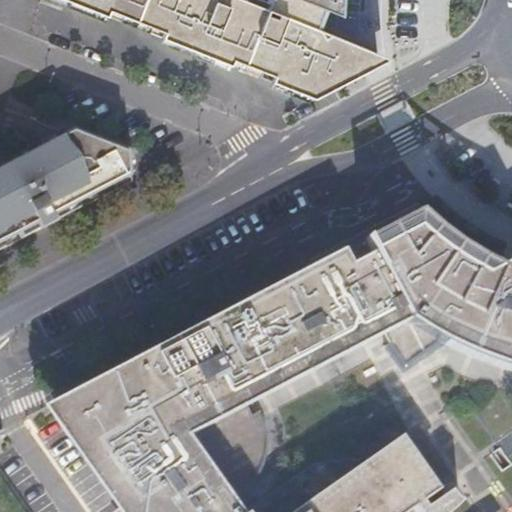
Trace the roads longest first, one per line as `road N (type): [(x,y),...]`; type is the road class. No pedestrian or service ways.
road 1 (tertiary): [(0,316),(277,173)]
road 2 (residential): [(277,173),(253,147),(0,44)]
road 3 (tertiary): [(506,32),(312,137),(283,169)]
road 4 (tertiary): [(283,169),(370,152),(511,94)]
